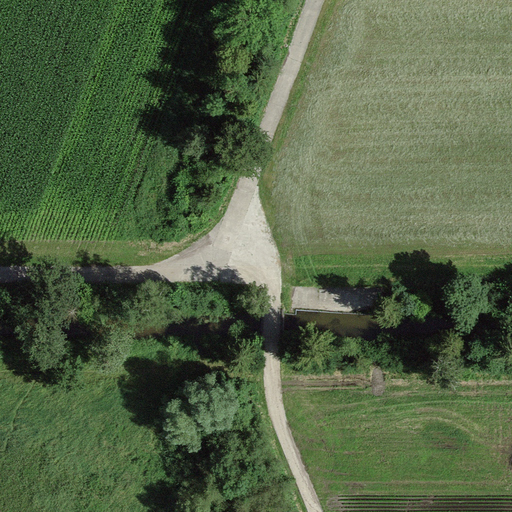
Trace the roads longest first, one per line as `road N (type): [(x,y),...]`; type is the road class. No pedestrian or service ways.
road 1 (track): [(258,279),(240,214),(317,0)]
road 2 (track): [(0,278),(258,279)]
road 3 (track): [(258,279),(285,423),(319,511)]
